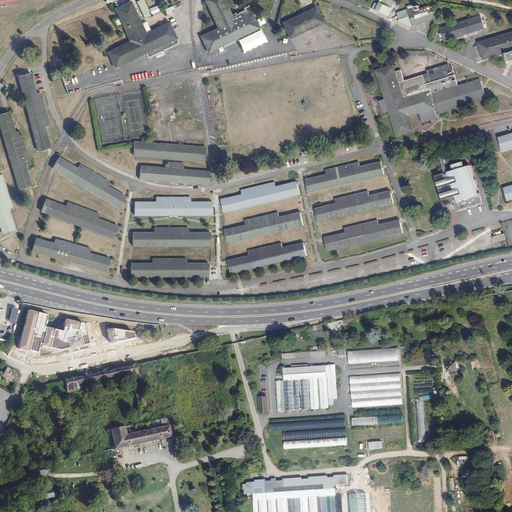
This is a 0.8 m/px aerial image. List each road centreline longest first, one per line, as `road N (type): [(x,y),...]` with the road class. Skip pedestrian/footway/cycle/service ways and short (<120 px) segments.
road 1 (primary): [(466,274),(284,309),(199,312),(106,301),(0,274)]
road 2 (residential): [(0,357),(34,370),(245,321)]
road 3 (primary): [(0,284),(135,316),(245,321)]
road 4 (primary): [(245,321),(468,284)]
road 5 (track): [(256,426),(273,415),(338,409),(345,373),(429,367)]
road 6 (unknown): [(185,0),(188,37),(178,60),(71,86)]
road 7 (track): [(273,415),(272,366),(339,360),(343,377)]
